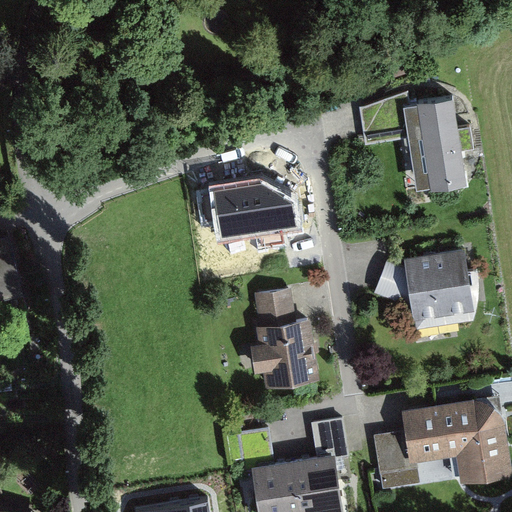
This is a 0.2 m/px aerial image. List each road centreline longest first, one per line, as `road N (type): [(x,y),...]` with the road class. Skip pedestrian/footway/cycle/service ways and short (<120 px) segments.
road 1 (residential): [(365,447),(316,165),(299,134),(269,133),(43,214)]
road 2 (residential): [(85,511),(67,335),(43,214)]
road 3 (residential): [(43,214),(21,146),(19,86),(40,0)]
